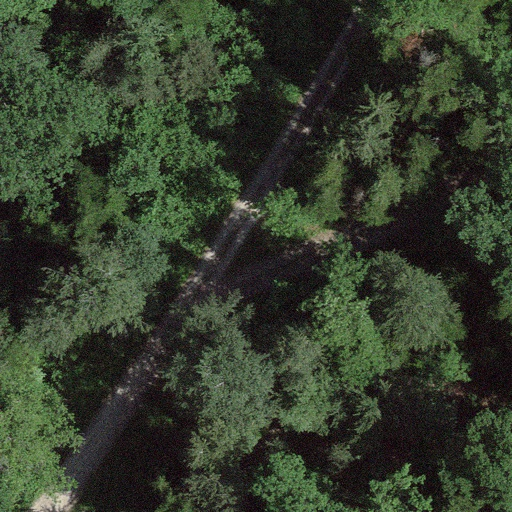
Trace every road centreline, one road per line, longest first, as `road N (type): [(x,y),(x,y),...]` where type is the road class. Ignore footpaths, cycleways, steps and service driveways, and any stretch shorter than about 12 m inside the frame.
road 1 (track): [(375,0),(226,289)]
road 2 (track): [(226,289),(511,156)]
road 3 (track): [(226,289),(26,511)]
